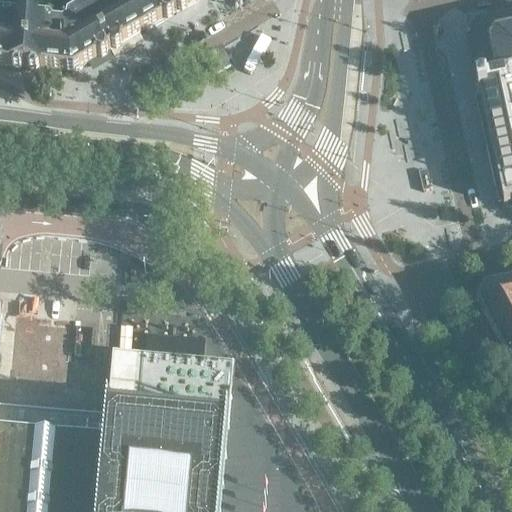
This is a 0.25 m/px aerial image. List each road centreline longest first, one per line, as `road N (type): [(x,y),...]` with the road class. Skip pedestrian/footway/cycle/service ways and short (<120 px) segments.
road 1 (secondary): [(284,271),(424,511)]
road 2 (residential): [(474,261),(419,9)]
road 3 (residential): [(282,0),(68,124)]
road 4 (secondary): [(493,511),(373,303)]
road 5 (secondary): [(0,145),(143,156),(212,186)]
road 6 (residential): [(511,446),(438,323),(426,277)]
road 7 (secondary): [(226,150),(68,124)]
road 8 (tertiary): [(332,129),(341,0)]
